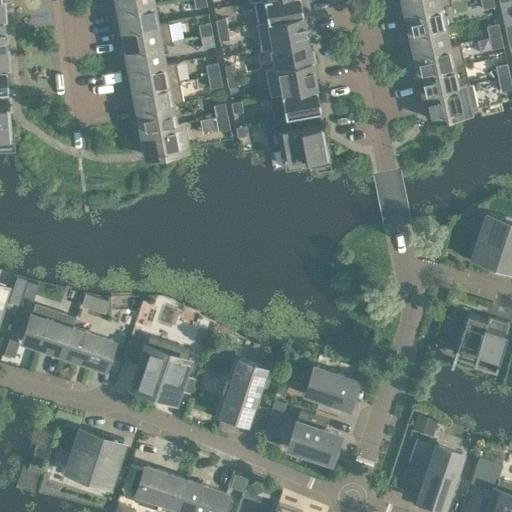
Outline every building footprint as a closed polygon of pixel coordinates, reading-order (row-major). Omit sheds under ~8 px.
[(117,0),(119,9),(155,2),(154,0),(117,0)] [(300,0),(254,0),(258,22),(303,13),(300,0)] [(442,5),(451,3),(450,0),(403,0),(406,12),(441,5),(442,5)] [(123,29),(158,22),(158,21),(155,2),(119,9),(123,29)] [(411,32),(446,25),(442,5),(441,5),(406,12),(411,32)] [(261,49),(273,47),(273,46),(308,39),(303,13),(258,22),(256,22),(261,49)] [(226,17),(216,19),(218,29),(228,27),(226,17)] [(162,43),(172,41),(168,19),(158,21),(158,22),(123,29),(127,49),(162,42),(162,43)] [(210,21),(199,24),(201,35),(213,33),(210,21)] [(498,22),(486,24),(489,36),(501,33),(498,22)] [(415,52),(450,44),(446,25),(411,32),(415,52)] [(220,40),(230,38),(228,27),(218,29),(220,40)] [(203,47),(215,45),(213,33),(201,35),(203,47)] [(491,48),(503,45),(501,33),(489,36),(491,48)] [(273,47),(276,65),(277,66),(312,59),(308,39),(273,46),(273,47)] [(166,62),(166,61),(162,43),(162,42),(127,49),(131,69),(166,62)] [(419,72),(464,62),(460,42),(450,44),(415,52),(419,72)] [(270,95),(281,93),(281,92),(317,85),(312,59),(277,66),(276,65),(265,67),(270,95)] [(176,60),(166,61),(166,62),(131,69),(134,89),(179,81),(176,60)] [(218,61),(206,63),(208,75),(220,73),(218,61)] [(464,62),(419,72),(424,92),(464,83),(469,82),(465,63),(464,62)] [(507,62),(495,64),(498,76),(509,73),(507,62)] [(234,63),(225,65),(227,75),(236,74),(234,63)] [(0,90),(8,90),(7,66),(0,66),(0,90)] [(210,87),(222,84),(220,73),(208,75),(210,87)] [(501,90),(511,87),(511,85),(509,73),(498,76),(501,90)] [(228,86),(238,84),(236,74),(227,75),(228,86)] [(174,103),(183,101),(179,81),(134,89),(138,109),(173,102),(174,103)] [(464,84),(464,83),(424,92),(429,117),(477,107),(472,82),(464,84)] [(286,115),(321,108),(317,85),(281,92),(281,93),(286,115)] [(231,101),(233,112),(243,110),(241,99),(231,101)] [(225,101),(213,104),(216,115),(227,113),(225,101)] [(0,138),(12,137),(9,102),(0,102),(0,138)] [(177,122),(174,103),(173,102),(138,109),(142,129),(177,122)] [(218,129),(230,127),(227,113),(216,115),(218,129)] [(292,119),(265,123),(270,147),(281,145),(285,164),(309,160),(302,124),(293,126),(292,119)] [(330,156),(323,120),(302,124),(309,160),(330,156)] [(146,155),(187,147),(182,121),(177,122),(142,129),(146,155)] [(249,122),(236,124),(238,136),(251,133),(249,122)] [(474,253),(493,260),(492,263),(511,270),(511,221),(487,213),(474,253)] [(0,318),(3,309),(15,313),(27,278),(16,275),(8,300),(2,298),(7,284),(0,281),(0,318)] [(32,312),(24,338),(64,351),(72,325),(76,315),(36,301),(32,312)] [(467,310),(450,361),(452,362),(456,351),(495,364),(510,321),(487,313),(486,317),(467,310)] [(104,365),(112,339),(72,325),(64,351),(104,365)] [(133,383),(152,390),(160,392),(159,396),(173,401),(191,348),(149,334),(133,383)] [(9,337),(4,353),(15,356),(20,341),(9,337)] [(120,360),(110,357),(107,367),(116,370),(120,360)] [(257,389),(264,366),(239,357),(231,380),(227,379),(222,393),(227,395),(219,418),(244,426),(252,403),(256,404),(261,390),(257,389)] [(356,378),(315,364),(306,390),(347,404),(356,378)] [(182,374),(178,388),(189,392),(194,378),(182,374)] [(278,382),(275,393),(284,396),(288,385),(278,382)] [(274,397),(270,409),(282,412),(286,401),(274,397)] [(338,432),(325,427),(328,418),(300,409),(289,444),(329,457),(338,432)] [(81,427),(67,467),(109,481),(124,437),(109,432),(108,436),(83,428),(81,427)] [(461,452),(436,443),(429,466),(424,465),(419,479),(424,481),(416,504),(440,511),(441,511),(449,489),(453,490),(458,476),(454,475),(461,452)] [(146,464),(145,468),(136,465),(130,485),(138,488),(137,490),(141,491),(138,501),(157,508),(160,498),(177,503),(186,478),(146,464)] [(230,485),(242,489),(246,476),(235,472),(230,485)] [(186,478),(177,503),(203,511),(227,511),(232,497),(225,495),(226,491),(186,478)] [(259,478),(247,484),(252,495),(264,489),(259,478)] [(486,511),(511,511),(511,481),(498,478),(486,511)] [(117,501),(113,511),(133,511),(136,507),(117,501)] [(302,511),(303,510),(278,502),(274,511),(302,511)]
